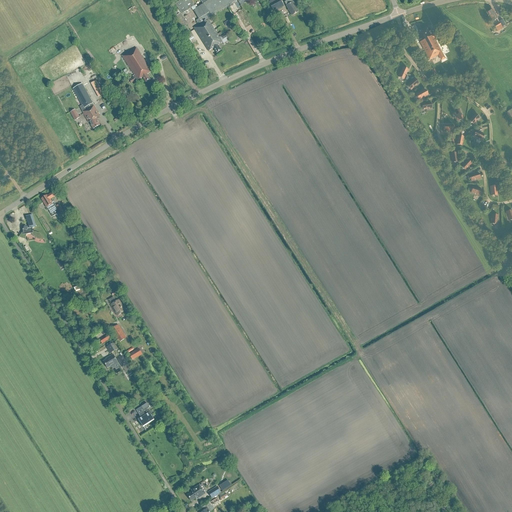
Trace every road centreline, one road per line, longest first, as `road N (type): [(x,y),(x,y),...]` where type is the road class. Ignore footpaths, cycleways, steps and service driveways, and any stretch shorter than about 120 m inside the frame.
road 1 (tertiary): [(0,214),(205,90),(398,15)]
road 2 (unclassified): [(184,511),(0,219)]
road 3 (track): [(511,201),(488,200),(477,161),(443,143),(439,101)]
